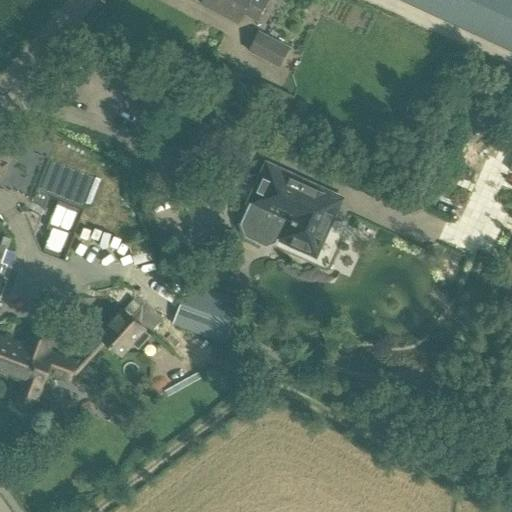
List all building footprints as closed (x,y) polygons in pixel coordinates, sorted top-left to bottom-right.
[(204,0),(203,2),(239,21),(244,12),(258,19),(267,0),(204,0)] [(511,0),(404,0),(511,50),(511,0)] [(257,29),(246,49),(281,68),(292,47),(257,29)] [(186,71),(195,66),(188,53),(179,58),(186,71)] [(194,77),(218,88),(219,88),(224,76),(226,71),(202,61),(194,77)] [(224,76),(218,88),(249,102),(254,90),(224,76)] [(254,90),(249,102),(287,118),(297,96),(261,78),(254,90)] [(266,163),(239,222),(243,235),(264,245),(275,241),(277,236),(314,254),(341,197),(266,163)] [(413,167),(393,174),(397,186),(417,179),(413,167)] [(356,238),(359,223),(345,219),(341,234),(356,238)] [(49,255),(76,265),(87,234),(60,224),(49,255)] [(0,287),(9,265),(2,262),(8,249),(0,245),(0,287)] [(178,291),(173,303),(183,307),(176,325),(224,344),(241,300),(194,281),(188,295),(178,291)] [(102,336),(101,337),(121,356),(122,355),(121,355),(144,331),(144,330),(133,320),(147,304),(142,299),(137,298),(102,337),(102,336)] [(0,335),(0,368),(13,373),(12,375),(24,380),(17,397),(34,403),(35,401),(38,401),(43,389),(40,387),(46,372),(69,381),(76,362),(48,351),(51,343),(49,338),(44,336),(35,339),(32,348),(0,335)] [(105,392),(99,409),(125,418),(131,401),(105,392)] [(481,397),(476,410),(493,416),(498,403),(481,397)]
